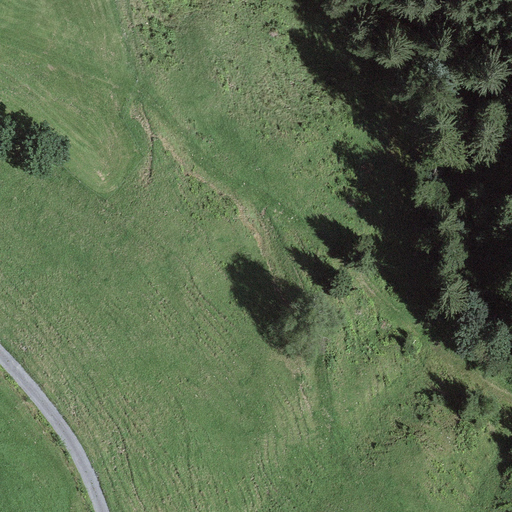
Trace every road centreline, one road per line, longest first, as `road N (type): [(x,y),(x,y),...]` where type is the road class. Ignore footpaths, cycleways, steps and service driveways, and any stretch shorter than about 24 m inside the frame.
road 1 (track): [(0,36),(123,79),(200,165),(343,255),(511,399)]
road 2 (track): [(0,353),(79,455),(101,511)]
